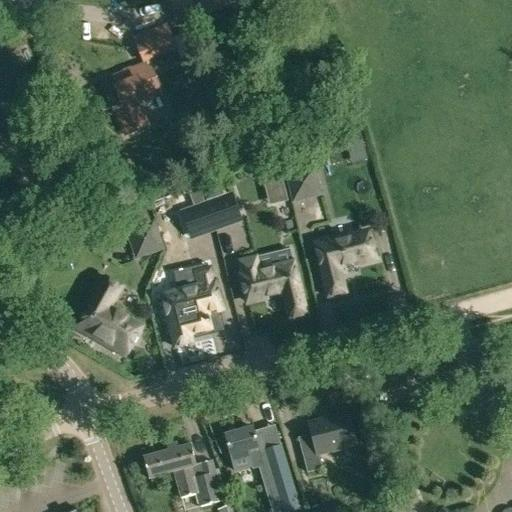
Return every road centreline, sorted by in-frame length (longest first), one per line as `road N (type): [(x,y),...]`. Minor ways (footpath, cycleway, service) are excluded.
road 1 (residential): [(87,414),(446,316)]
road 2 (unclassified): [(87,414),(70,376),(40,346),(0,325)]
